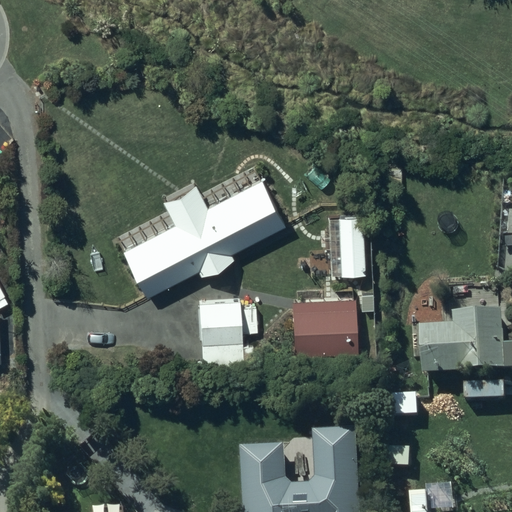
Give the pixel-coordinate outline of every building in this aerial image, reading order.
[(175,219),(125,244),(149,291),(202,264),(204,270),(236,253),(233,245),(286,218),(264,175),(209,202),(197,178),(163,195),(175,219)] [(214,297),(202,297),(202,358),(256,358),(256,341),(244,341),(244,329),(258,330),(258,304),(242,304),(242,296),(232,296),(232,293),(214,293),(214,297)] [(355,295),(292,297),(294,351),(357,349),(355,295)] [(503,310),(455,310),(456,326),(423,327),(424,372),(460,371),(479,367),(511,367),(511,343),(503,343),(503,310)] [(285,444),(244,445),(245,511),(362,511),(358,428),(315,429),(316,476),(309,482),(294,483),(286,476),(285,444)]
